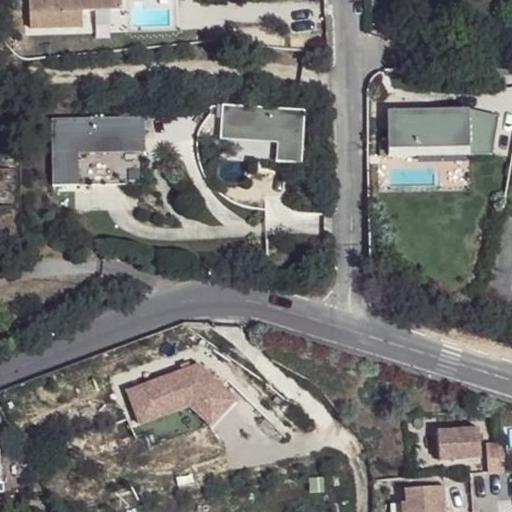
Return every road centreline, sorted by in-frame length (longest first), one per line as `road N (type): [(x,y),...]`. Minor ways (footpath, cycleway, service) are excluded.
road 1 (unclassified): [(0,375),(187,297),(225,296),(351,326)]
road 2 (unclassified): [(347,0),(351,326)]
road 3 (unknown): [(213,296),(227,332),(353,455),(358,511)]
road 4 (unclassified): [(351,326),(511,379)]
